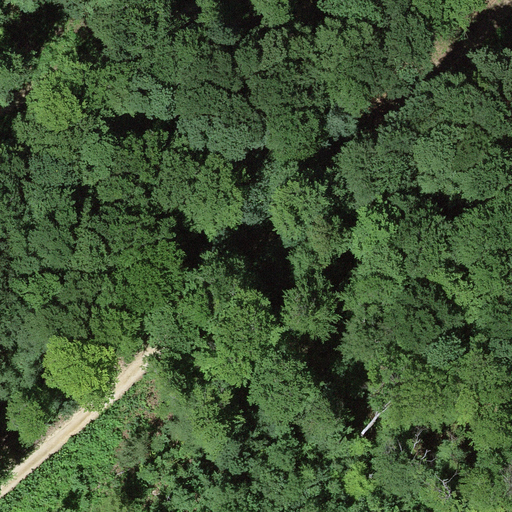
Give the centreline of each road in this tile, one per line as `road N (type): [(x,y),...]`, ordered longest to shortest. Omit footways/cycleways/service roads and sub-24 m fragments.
road 1 (track): [(492,0),(278,174),(142,317),(26,483),(0,504)]
road 2 (track): [(0,70),(153,0)]
